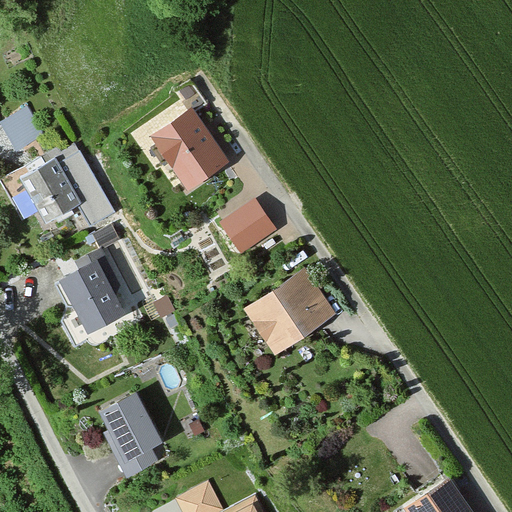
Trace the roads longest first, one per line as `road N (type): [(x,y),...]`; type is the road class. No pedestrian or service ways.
road 1 (residential): [(495,511),(205,81)]
road 2 (residential): [(0,338),(87,511)]
